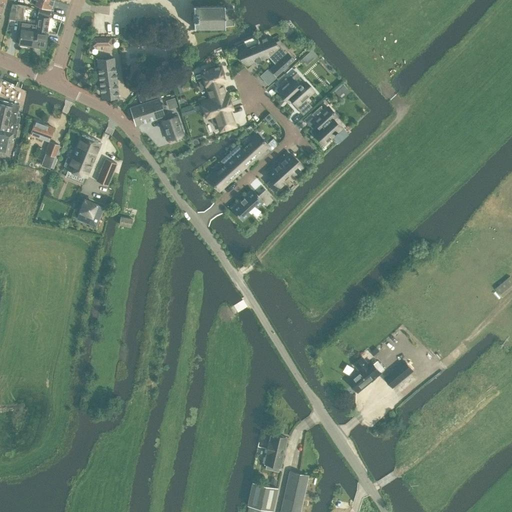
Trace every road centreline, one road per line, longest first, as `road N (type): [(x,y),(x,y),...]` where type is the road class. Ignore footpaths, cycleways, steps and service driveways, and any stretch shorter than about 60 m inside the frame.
road 1 (tertiary): [(384,511),(197,223)]
road 2 (tertiary): [(51,82),(121,121),(180,202)]
road 3 (residential): [(197,223),(297,135)]
